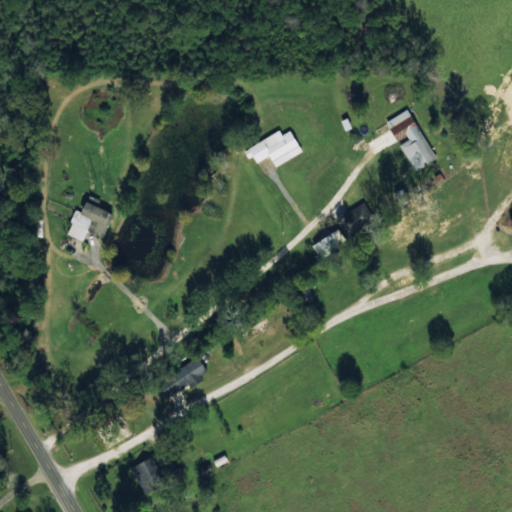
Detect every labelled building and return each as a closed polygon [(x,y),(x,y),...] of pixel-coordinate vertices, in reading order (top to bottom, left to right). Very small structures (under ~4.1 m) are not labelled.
[(385,121),(396,142),(398,142),(413,170),(435,158),(407,108),(385,121)] [(289,129),(281,134),(279,130),(243,149),(247,157),(252,155),(256,162),(269,155),(275,166),(301,151),(289,129)] [(113,211),(84,200),(80,210),(75,208),(66,233),(83,240),(91,220),(107,226),(113,211)] [(346,235),(374,219),(363,200),(336,216),(346,235)] [(267,328),(273,325),(267,315),(239,332),(246,342),(258,335),(261,341),(271,335),(267,328)] [(207,370),(196,355),(157,382),(168,398),(207,370)] [(143,488),(160,479),(148,457),(131,466),(143,488)]
